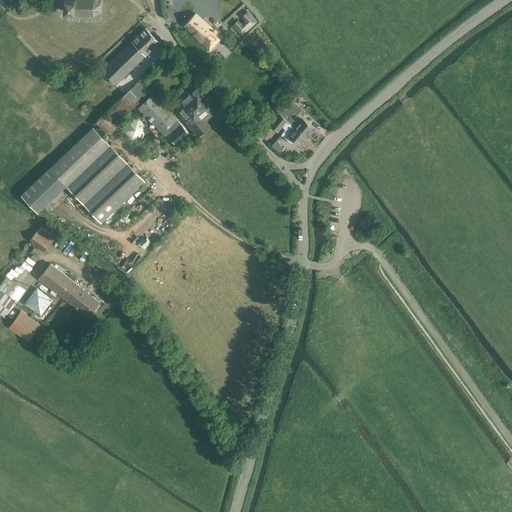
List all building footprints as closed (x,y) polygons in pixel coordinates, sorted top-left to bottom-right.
[(74,15),(92,16),(100,11),(101,2),(97,0),(64,0),(63,10),(74,11),(74,15)] [(244,5),(238,10),(241,14),(248,10),(244,5)] [(238,19),(231,25),(241,36),(257,21),(248,10),(241,16),(244,20),(242,23),(238,19)] [(184,25),(210,50),(223,37),(196,12),(184,25)] [(101,71),(115,86),(159,42),(146,28),(101,71)] [(122,97),(105,113),(94,124),(108,136),(119,125),(117,123),(123,117),(132,108),(150,91),(139,80),(130,89),(122,97)] [(207,102),(197,90),(201,87),(198,83),(172,105),(177,111),(178,110),(191,126),(198,135),(210,124),(206,120),(220,108),(212,98),(207,102)] [(155,91),(137,108),(147,118),(148,117),(161,132),(164,129),(177,143),(189,131),(172,114),(175,111),(155,91)] [(303,119),(298,124),(290,117),(294,112),(297,114),(300,111),(291,102),(287,106),(286,106),(280,113),(307,135),(313,128),(303,119)] [(299,144),(307,135),(280,113),(278,115),(279,116),(272,125),(267,120),(261,127),(266,130),(262,135),(270,142),(282,128),(285,130),(281,136),(291,144),(294,141),(299,144)] [(146,130),(147,128),(146,126),(146,124),(143,120),(140,118),(138,118),(136,117),(134,117),(131,118),(128,120),(126,124),(125,126),(125,128),(125,131),(126,133),(128,136),(131,138),(133,139),(136,139),(138,139),(140,138),(143,136),(146,133),(146,130)] [(49,168),(21,196),(38,214),(66,187),(101,224),(145,182),(110,146),(92,127),(49,168)] [(272,145),(281,151),(285,146),(276,140),(272,145)] [(44,252),(56,237),(42,225),(29,241),(44,252)] [(145,256),(139,246),(134,250),(133,247),(116,258),(125,270),(145,256)] [(50,263),(39,278),(88,316),(99,302),(50,263)] [(6,276),(0,285),(0,314),(6,318),(18,299),(19,300),(26,289),(6,276)] [(41,316),(53,300),(37,288),(25,304),(41,316)] [(29,341),(41,325),(21,310),(9,327),(29,341)]
